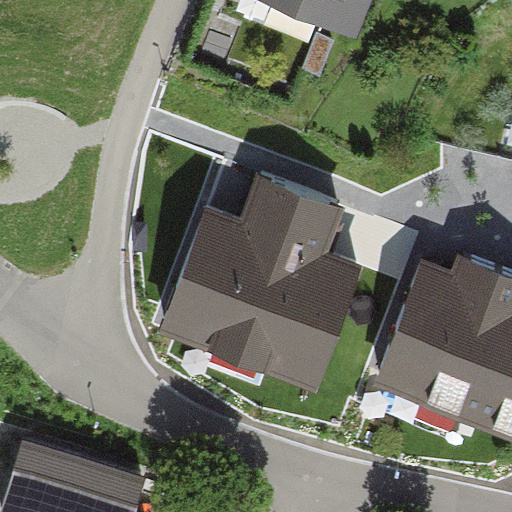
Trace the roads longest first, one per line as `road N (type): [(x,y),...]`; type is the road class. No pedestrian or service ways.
road 1 (residential): [(0,301),(174,427),(308,479)]
road 2 (residential): [(308,479),(455,511)]
